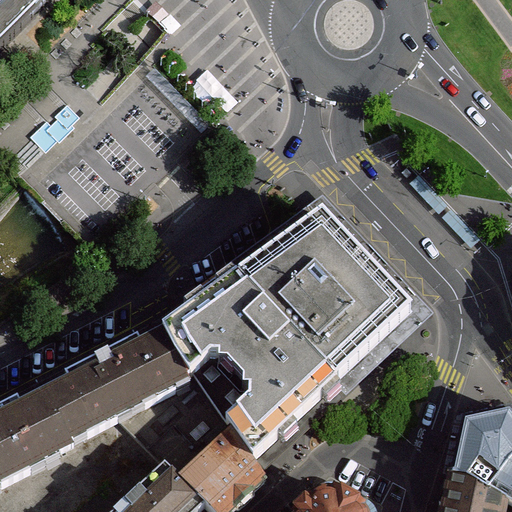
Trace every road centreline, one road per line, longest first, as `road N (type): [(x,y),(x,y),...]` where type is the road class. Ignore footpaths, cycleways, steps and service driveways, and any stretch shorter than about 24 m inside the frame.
road 1 (residential): [(327,136),(275,165),(127,303),(0,377)]
road 2 (tertiary): [(327,136),(342,169),(451,286),(462,320)]
road 3 (residential): [(420,470),(351,452),(330,456),(269,511)]
road 4 (primary): [(392,63),(511,164)]
road 5 (tertiary): [(462,320),(420,470)]
